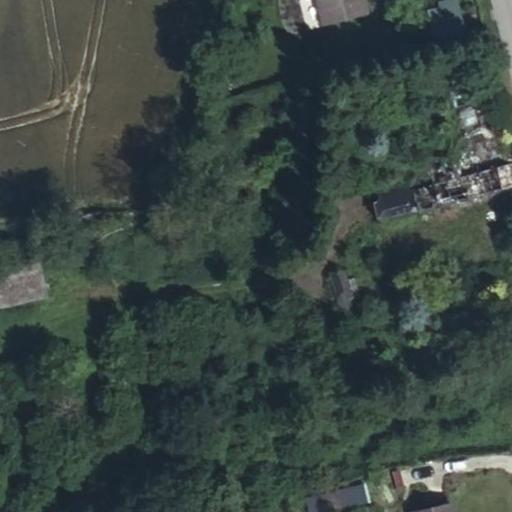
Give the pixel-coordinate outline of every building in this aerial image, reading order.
[(458,0),(428,0),(431,9),(459,3),(458,0)] [(511,181),(511,146),(455,162),(420,172),(375,184),(384,217),(511,181)] [(420,172),(455,162),(451,147),(417,157),(420,172)] [(24,276),(0,281),(0,323),(33,316),(24,276)] [(445,511),(442,495),(405,504),(406,511),(445,511)] [(346,511),(344,500),(303,511),(346,511)]
